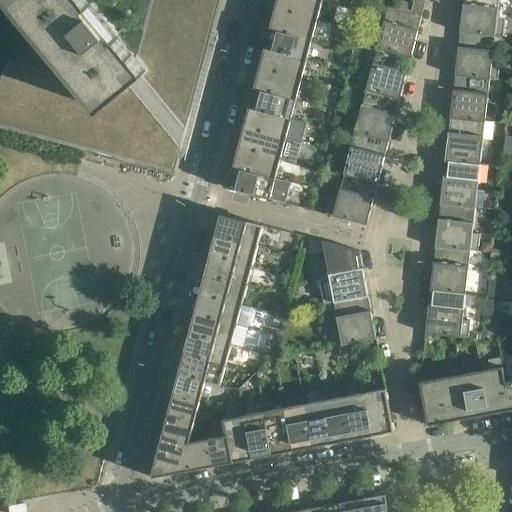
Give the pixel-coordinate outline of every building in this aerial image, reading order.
[(146,71),(86,0),(28,0),(17,9),(33,28),(99,109),(146,71)] [(317,20),(322,0),(320,0),(276,0),(275,6),(275,7),(275,9),(317,20)] [(423,13),(426,1),(420,0),(413,0),(411,10),(423,13)] [(495,35),(498,0),(463,0),(462,14),(461,13),(460,16),(462,16),(460,31),(495,35)] [(423,13),(411,10),(389,4),(377,47),(411,56),(415,41),(416,41),(417,39),(416,39),(423,13)] [(312,40),(317,20),(275,9),(272,20),(271,20),(270,26),(270,28),(312,40)] [(307,59),(312,40),(270,28),(267,39),(266,39),(265,46),(264,48),(307,59)] [(490,78),(495,35),(460,31),(457,56),(456,56),(456,58),(457,59),(455,74),(490,78)] [(405,81),(411,56),(377,47),(366,89),(400,98),(404,83),(405,83),(406,81),(405,81)] [(301,80),(307,59),(264,48),(261,59),(259,66),(260,66),(259,68),(301,80)] [(296,99),(301,80),(259,68),(256,79),(254,86),(254,88),(296,99)] [(485,121),(490,78),(455,74),(452,99),(451,99),(451,101),(452,102),(450,117),(485,121)] [(291,119),(296,99),(254,88),(251,99),(249,106),(249,108),(291,119)] [(394,123),(397,111),(400,98),(366,89),(355,131),(389,140),(393,125),(394,125),(395,123),(394,123)] [(286,139),(291,119),(249,108),(246,119),(245,119),(244,125),(243,128),(286,139)] [(480,164),(485,121),(450,117),(447,142),(446,142),(446,144),(447,144),(445,160),(480,164)] [(281,159),(286,139),(243,128),(240,138),(238,145),(239,145),(238,147),(281,159)] [(383,165),(389,140),(355,131),(344,173),(378,182),(382,167),(383,167),(384,165),(383,165)] [(275,178),(281,159),(238,147),(235,158),(233,165),(234,165),(233,167),(275,178)] [(475,207),(480,164),(445,160),(442,186),(441,185),(441,188),(442,188),(440,203),(475,207)] [(270,199),(275,178),(233,167),(230,178),(228,184),(227,188),(270,199)] [(367,225),(378,182),(344,173),(337,199),(329,197),(325,214),(367,225)] [(470,250),(475,207),(440,203),(437,229),(436,228),(436,231),(437,231),(435,246),(470,250)] [(257,246),(263,225),(221,214),(218,226),(217,226),(215,232),(216,232),(215,235),(257,246)] [(252,266),(257,246),(215,235),(212,246),(212,245),(210,252),(211,252),(210,254),(252,266)] [(365,278),(360,251),(322,241),(334,302),(368,295),(365,280),(366,280),(366,278),(365,278)] [(465,293),(470,250),(435,246),(432,271),(431,271),(431,274),(432,274),(430,289),(465,293)] [(247,285),(252,266),(210,254),(207,265),(205,272),(205,274),(247,285)] [(242,305),(247,285),(205,274),(202,285),(201,285),(200,291),(200,292),(200,294),(242,305)] [(462,319),(465,293),(430,289),(427,314),(426,314),(426,316),(427,317),(425,333),(468,338),(470,320),(462,319)] [(237,325),(242,305),(200,294),(197,305),(196,305),(195,311),(194,314),(237,325)] [(374,322),(374,320),(373,320),(368,295),(334,302),(338,328),(331,329),(334,347),(376,339),(373,322),(374,322)] [(231,345),(237,325),(194,314),(192,324),(191,324),(189,331),(190,331),(189,334),(231,345)] [(226,365),(231,345),(189,334),(186,345),(186,344),(184,351),(184,354),(226,365)] [(221,386),(226,365),(184,354),(181,364),(179,371),(179,373),(205,380),(205,382),(221,386)] [(509,410),(504,383),(506,382),(503,367),(481,371),(489,414),(500,412),(507,411),(507,410),(509,410)] [(489,414),(481,371),(461,374),(469,417),(480,415),(480,416),(487,415),(487,414),(489,414)] [(200,400),(205,382),(205,380),(179,373),(176,384),(175,384),(174,390),(174,391),(173,393),(200,400)] [(469,417),(461,374),(420,382),(428,425),(440,423),(447,422),(460,419),(460,420),(467,418),(469,417)] [(394,432),(386,388),(364,392),(373,436),(384,433),(384,434),(390,433),(390,432),(394,432)] [(373,436),(364,392),(344,396),(353,439),(364,437),(364,438),(370,436),(373,436)] [(195,420),(200,400),(173,393),(171,404),(170,404),(168,410),(169,410),(168,413),(195,420)] [(353,439),(344,396),(324,400),(332,443),(344,441),(350,440),(353,439)] [(332,443),(324,400),(304,404),(312,447),(323,445),(324,445),(330,444),(330,443),(332,443)] [(312,447),(304,404),(284,407),(292,451),(303,448),(304,449),(310,448),(310,447),(312,447)] [(292,451),(284,407),(264,411),(272,454),(283,452),(283,453),(290,452),(290,451),(292,451)] [(272,454),(264,411),(244,415),(252,458),(263,456),(263,457),(270,455),(272,454)] [(199,421),(195,420),(168,413),(165,423),(163,430),(164,430),(163,432),(190,439),(189,442),(206,438),(205,429),(201,429),(199,421)] [(252,458),(244,415),(222,419),(225,435),(227,435),(232,462),(243,460),(250,459),(252,458)] [(181,471),(189,442),(190,439),(163,432),(160,443),(158,450),(151,477),(181,471)] [(232,462),(227,435),(225,435),(207,438),(212,466),(223,464),(230,463),(229,462),(232,462)] [(212,466),(207,438),(189,442),(181,471),(203,467),(203,468),(209,467),(209,466),(212,466)] [(370,497),(369,497),(364,498),(366,511),(388,511),(387,501),(385,494),(370,497)] [(350,501),(349,500),(344,501),(346,511),(366,511),(364,498),(363,498),(350,501)] [(329,505),(329,504),(324,505),(325,511),(346,511),(344,501),(343,502),(329,505)]
